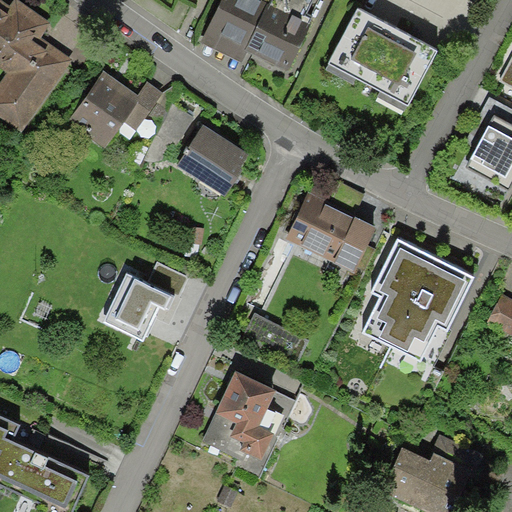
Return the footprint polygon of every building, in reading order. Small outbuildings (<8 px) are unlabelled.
[(13,0),(10,5),(1,0),(0,0),(0,121),(21,137),(75,63),(37,36),(47,22),(15,0),(13,0)] [(323,0),(219,0),(198,45),(240,64),(245,55),(288,76),(323,0)] [(437,52),(355,10),(323,73),(350,88),(355,80),(380,93),(377,99),(405,113),(437,52)] [(136,94),(105,71),(66,125),(104,152),(123,125),(137,135),(146,122),(158,130),(142,173),(166,162),(171,152),(180,157),(174,166),(225,196),(248,156),(168,109),(179,89),(173,86),(160,94),(144,83),(136,94)] [(511,116),(511,111),(489,100),(466,145),(473,148),(463,169),(508,192),(511,183),(511,124),(509,123),(511,116)] [(376,223),(308,193),(286,241),(354,271),(376,223)] [(204,230),(186,228),(184,259),(202,262),(204,230)] [(477,278),(395,237),(368,290),(380,296),(363,330),(417,357),(434,323),(450,331),(477,278)] [(169,277),(130,258),(117,286),(102,278),(89,305),(107,314),(110,308),(158,331),(169,310),(156,304),(169,277)] [(511,296),(499,290),(483,324),(511,337),(511,296)] [(312,335),(249,306),(236,334),(299,362),(312,335)] [(294,398),(237,371),(199,448),(242,469),(247,459),(261,466),(294,398)] [(0,418),(0,481),(66,511),(73,511),(89,478),(12,442),(19,427),(0,418)] [(490,460),(440,438),(429,463),(401,450),(382,491),(407,502),(402,511),(458,511),(469,489),(476,492),(490,460)] [(231,511),(239,497),(220,486),(211,504),(225,511),(231,511)]
